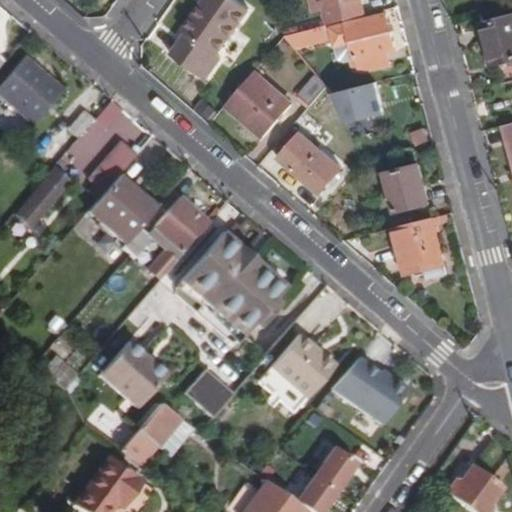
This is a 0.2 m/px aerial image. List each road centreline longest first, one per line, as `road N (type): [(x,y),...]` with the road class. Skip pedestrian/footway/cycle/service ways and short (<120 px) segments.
road 1 (residential): [(461,373),(102,61)]
road 2 (residential): [(501,307),(422,0)]
road 3 (residential): [(381,511),(466,390)]
